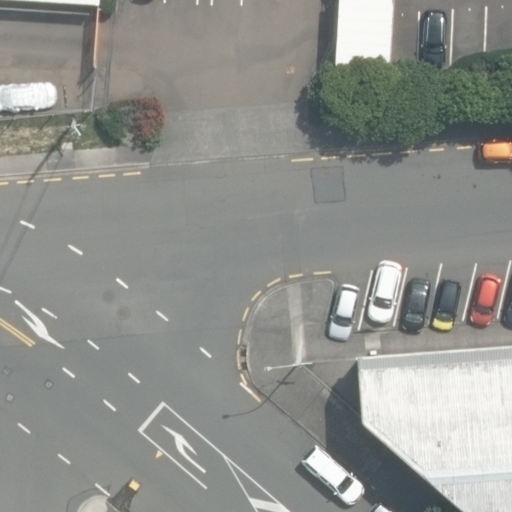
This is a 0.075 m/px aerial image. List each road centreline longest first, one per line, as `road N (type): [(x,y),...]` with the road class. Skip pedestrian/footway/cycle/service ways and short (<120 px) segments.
road 1 (residential): [(55,343),(102,264),(260,225),(511,210)]
road 2 (residential): [(55,343),(256,511)]
road 3 (residential): [(55,343),(23,448),(18,511)]
